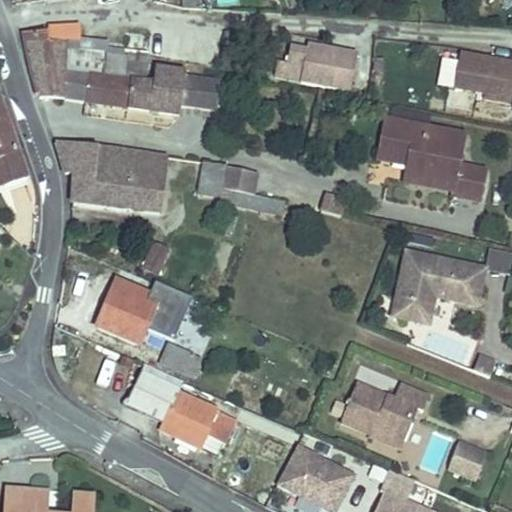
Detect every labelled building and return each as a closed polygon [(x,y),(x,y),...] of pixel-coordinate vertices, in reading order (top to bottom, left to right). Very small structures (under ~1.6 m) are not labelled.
[(182,0),(183,9),(200,10),(199,0),(182,0)] [(258,0),(257,14),(271,15),(272,1),(258,0)] [(48,44),(68,43),(66,75),(92,78),(94,51),(80,49),(79,28),(47,29),(48,34),(48,44)] [(65,100),(66,75),(68,43),(48,44),(48,34),(24,35),(39,99),(65,102),(65,100)] [(303,69),(300,84),(349,93),(356,54),(307,46),(306,51),(289,48),(286,66),(303,69)] [(94,51),(92,78),(145,85),(149,58),(94,51)] [(511,64),(457,57),(452,93),(483,97),(482,102),(511,106),(511,64)] [(152,86),(145,85),(92,78),(66,75),(65,100),(180,117),(181,106),(216,111),(219,83),(185,78),(185,75),(155,70),(152,86)] [(0,176),(4,188),(27,179),(0,106),(0,176)] [(464,137),(385,121),(379,149),(410,155),(408,167),(405,184),(454,195),(454,197),(479,202),(485,171),(459,166),(464,137)] [(97,148),(56,143),(64,174),(73,174),(71,203),(158,215),(159,212),(169,213),(172,191),(162,190),(163,182),(94,172),(97,148)] [(163,182),(166,158),(123,152),(123,151),(97,148),(94,172),(163,182)] [(410,155),(379,149),(377,160),(408,167),(410,155)] [(221,192),(226,167),(203,164),(198,193),(220,197),(221,192)] [(232,179),(253,182),(254,170),(234,167),(232,179)] [(232,179),(229,194),(250,198),(253,182),(232,179)] [(258,212),(260,200),(250,198),(229,194),(221,192),(220,197),(220,200),(227,202),(226,206),(258,212)] [(326,197),(323,214),(342,219),(346,201),(326,197)] [(260,200),(258,212),(282,217),(285,206),(260,200)] [(146,247),(136,266),(157,276),(167,257),(146,247)] [(438,293),(446,295),(444,302),(479,309),(487,272),(488,268),(486,268),(405,251),(390,320),(431,328),(437,300),(438,293)] [(113,291),(98,327),(139,345),(156,328),(155,307),(133,298),(136,290),(117,282),(113,291)] [(189,300),(156,286),(150,301),(165,307),(156,328),(173,335),(189,300)] [(106,288),(91,324),(98,327),(113,291),(106,288)] [(133,298),(155,307),(158,299),(150,301),(136,290),(133,298)] [(438,293),(437,300),(444,302),(446,295),(438,293)] [(193,356),(168,345),(160,364),(192,378),(196,369),(189,366),(193,356)] [(196,369),(200,359),(193,356),(189,366),(196,369)] [(140,375),(144,365),(134,361),(130,371),(140,375)] [(202,451),(208,437),(222,444),(233,420),(178,394),(183,382),(144,365),(140,375),(128,402),(147,411),(150,418),(163,423),(176,429),(173,437),(202,451)] [(340,426),(370,438),(372,434),(403,446),(417,411),(423,413),(430,396),(401,385),(395,399),(357,384),(348,407),(343,419),(340,426)] [(163,423),(159,431),(173,437),(176,429),(163,423)] [(370,440),(401,453),(403,446),(372,434),(370,438),(370,440)] [(476,484),(487,454),(460,443),(448,472),(476,484)] [(323,511),(338,511),(357,477),(298,447),(277,488),(323,511)] [(431,511),(407,502),(415,483),(390,472),(381,493),(384,494),(376,511),(431,511)] [(49,511),(51,493),(7,489),(4,511),(49,511)] [(73,511),(95,511),(96,497),(75,495),(73,511)]
